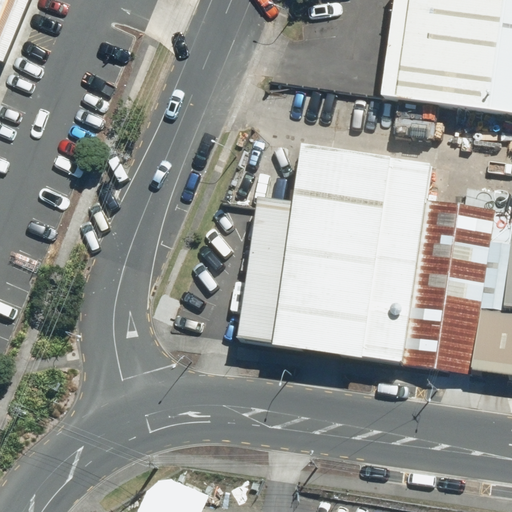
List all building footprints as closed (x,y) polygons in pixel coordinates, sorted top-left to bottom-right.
[(0,0),(0,49),(20,0),(0,0)] [(20,0),(0,49),(0,57),(9,61),(34,0),(20,0)] [(511,0),(385,0),(367,93),(511,109),(511,0)] [(255,208),(239,351),(273,355),(273,358),(408,374),(426,216),(432,171),(299,156),(293,212),(255,208)] [(408,374),(471,381),(479,314),(500,316),(511,226),(426,216),(408,374)] [(500,316),(511,317),(511,226),(500,316)] [(493,383),(511,385),(511,317),(500,316),(479,314),(471,381),(493,383)]
